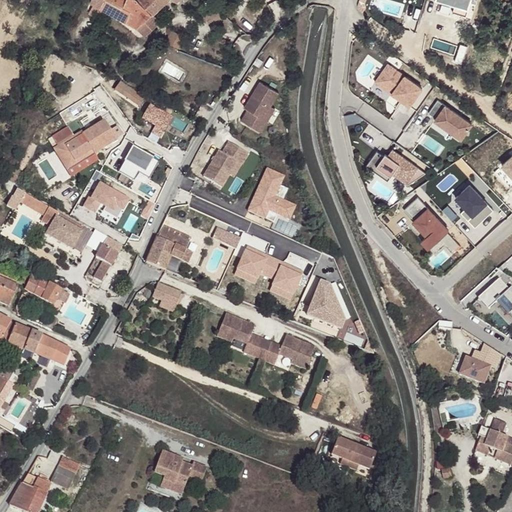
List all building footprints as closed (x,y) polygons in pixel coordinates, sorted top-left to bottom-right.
[(108,11),(125,22),(131,11),(125,7),(126,0),(102,0),(103,0),(102,0),(94,0),(93,3),(95,4),(108,11)] [(152,14),(138,0),(126,0),(125,7),(131,11),(125,22),(137,28),(151,15),(152,14)] [(138,0),(152,14),(159,7),(166,0),(138,0)] [(433,0),(452,6),(450,12),(464,16),(468,0),(433,0)] [(102,21),(108,11),(95,4),(89,13),(102,21)] [(222,17),(211,7),(202,18),(213,27),(222,17)] [(151,15),(137,28),(144,36),(158,22),(151,15)] [(356,33),(352,29),(348,34),(353,38),(353,37),(360,42),(363,36),(357,32),(356,33)] [(183,38),(170,31),(164,41),(178,49),(183,38)] [(366,38),(363,36),(360,42),(353,37),(353,38),(352,39),(360,45),(366,38)] [(385,64),(372,82),(406,106),(419,89),(385,64)] [(280,93),(261,82),(246,108),(249,110),(243,121),(263,133),(269,121),(265,119),(272,106),(280,93)] [(144,103),(119,87),(114,95),(138,112),(144,103)] [(468,124),(434,100),(425,113),(434,120),(433,122),(457,140),(468,124)] [(171,119),(148,106),(141,120),(155,127),(163,132),(171,119)] [(272,106),(265,119),(269,121),(277,109),(272,106)] [(53,150),(58,158),(62,155),(68,164),(84,155),(90,165),(97,160),(93,154),(116,140),(103,121),(74,139),(73,137),(67,128),(51,137),(57,147),(53,150)] [(163,132),(155,127),(151,134),(160,139),(163,132)] [(203,177),(222,187),(229,174),(237,162),(241,164),(247,153),(228,142),(222,152),(218,150),(203,177)] [(132,148),(118,173),(131,180),(137,170),(150,178),(159,163),(132,148)] [(388,148),(383,155),(390,159),(392,156),(390,154),(393,151),(388,148)] [(372,150),(362,164),(369,169),(372,165),(386,175),(388,173),(403,184),(421,172),(393,151),(390,154),(392,156),(390,159),(383,155),(381,153),(379,155),(372,150)] [(511,156),(509,152),(495,164),(509,181),(507,183),(511,189),(511,156)] [(62,155),(58,158),(70,177),(90,165),(84,155),(68,164),(62,155)] [(237,162),(229,174),(234,177),(241,164),(237,162)] [(372,165),(369,169),(383,180),(386,175),(372,165)] [(22,174),(15,169),(8,179),(15,184),(22,174)] [(277,215),(289,220),(295,207),(283,201),(288,190),(280,186),(284,177),(267,170),(259,187),(261,188),(258,195),(256,194),(248,212),(263,219),(266,210),(277,215)] [(466,184),(452,197),(461,208),(457,213),(471,227),(489,210),(466,184)] [(127,201),(99,185),(93,196),(91,194),(84,207),(94,212),(99,204),(100,202),(105,205),(104,207),(113,211),(115,207),(122,210),(127,201)] [(16,190),(13,196),(19,200),(22,194),(16,190)] [(48,209),(22,194),(19,200),(17,203),(43,217),(48,209)] [(415,196),(401,208),(411,220),(410,221),(425,237),(430,243),(437,237),(444,231),(445,229),(415,196)] [(115,207),(113,211),(104,207),(101,211),(116,220),(122,210),(115,207)] [(40,222),(50,227),(55,218),(80,233),(82,228),(48,209),(43,217),(40,222)] [(277,215),(266,210),(263,219),(273,223),(277,215)] [(50,227),(45,236),(71,250),(80,233),(55,218),(50,227)] [(157,239),(146,264),(165,271),(171,257),(188,265),(192,254),(186,251),(191,240),(164,228),(158,239),(157,239)] [(241,239),(217,228),(212,240),(236,251),(241,239)] [(444,231),(437,237),(449,250),(455,243),(444,231)] [(88,238),(80,233),(71,250),(78,255),(88,238)] [(430,243),(425,237),(420,242),(425,248),(430,243)] [(118,255),(103,246),(96,259),(103,263),(94,279),(102,283),(118,255)] [(267,278),(275,260),(268,257),(266,261),(255,256),(257,252),(247,248),(235,276),(245,280),(247,275),(258,280),(260,275),(267,278)] [(268,257),(257,252),(255,256),(266,261),(268,257)] [(283,264),(275,260),(267,278),(275,281),(272,287),(283,291),(281,297),(291,301),(303,273),(294,269),(292,273),(281,268),(283,264)] [(294,269),(283,264),(281,268),(292,273),(294,269)] [(258,280),(247,275),(245,280),(256,285),(258,280)] [(32,278),(25,291),(41,300),(47,285),(33,277),(32,278)] [(0,286),(14,294),(17,287),(18,285),(0,278),(0,286)] [(496,280),(475,299),(485,310),(494,301),(511,320),(511,292),(508,289),(506,290),(496,280)] [(47,285),(41,300),(53,306),(57,299),(61,291),(49,283),(47,285)] [(321,283),(308,316),(341,329),(344,321),(329,286),(321,283)] [(161,303),(175,308),(181,295),(158,285),(152,299),(161,303)] [(0,295),(11,301),(14,294),(0,286),(0,295)] [(283,291),(272,287),(270,292),(281,297),(283,291)] [(61,291),(57,299),(64,303),(69,295),(61,291)] [(0,295),(0,302),(9,306),(11,301),(0,295)] [(25,312),(31,300),(22,296),(17,309),(25,312)] [(173,315),(175,308),(161,303),(159,309),(173,315)] [(18,316),(25,320),(28,313),(25,312),(17,309),(16,310),(18,316)] [(255,326),(226,315),(217,337),(232,344),(233,340),(247,345),(244,353),(255,358),(262,339),(251,335),(255,326)] [(0,339),(1,340),(11,323),(0,317),(0,339)] [(24,351),(32,333),(15,326),(8,343),(24,351)] [(34,355),(42,338),(32,333),(24,351),(34,355)] [(306,370),(315,347),(286,336),(282,347),(271,343),(264,361),(275,366),(279,355),(293,361),(291,364),(306,370)] [(34,355),(41,358),(49,341),(42,338),(34,355)] [(262,339),(255,358),(264,361),(271,343),(262,339)] [(64,367),(70,351),(49,341),(41,358),(64,367)] [(499,355),(481,344),(478,353),(472,351),(469,360),(463,357),(456,374),(481,384),(488,367),(493,369),(499,355)] [(61,373),(64,367),(55,364),(53,369),(61,373)] [(8,383),(13,374),(6,369),(1,379),(6,383),(8,383)] [(383,384),(384,383),(390,382),(387,372),(381,373),(380,374),(383,384)] [(10,389),(6,386),(2,392),(7,395),(10,389)] [(479,454),(491,458),(494,451),(501,453),(498,461),(511,466),(511,439),(511,440),(511,442),(504,439),(505,437),(509,425),(499,422),(495,433),(491,442),(485,439),(479,454)] [(485,439),(491,442),(495,433),(485,430),(482,438),(485,439)] [(372,448),(333,434),(327,450),(338,454),(336,460),(352,466),(354,461),(365,465),(372,448)] [(183,459),(162,451),(154,473),(165,477),(161,487),(182,495),(188,478),(201,483),(207,468),(193,463),(191,469),(181,466),(183,459)] [(62,456),(57,467),(74,475),(79,464),(62,456)] [(357,466),(356,472),(367,474),(368,468),(357,466)] [(74,475),(57,467),(49,481),(67,490),(74,475)] [(446,482),(455,480),(453,470),(444,472),(446,482)] [(27,476),(22,485),(30,488),(33,481),(34,480),(27,476)] [(33,481),(30,488),(33,490),(34,488),(44,492),(48,484),(36,478),(34,481),(33,481)] [(22,485),(10,506),(22,511),(23,511),(33,490),(30,488),(22,485)] [(33,490),(23,511),(38,511),(46,493),(44,492),(34,488),(33,490)]
